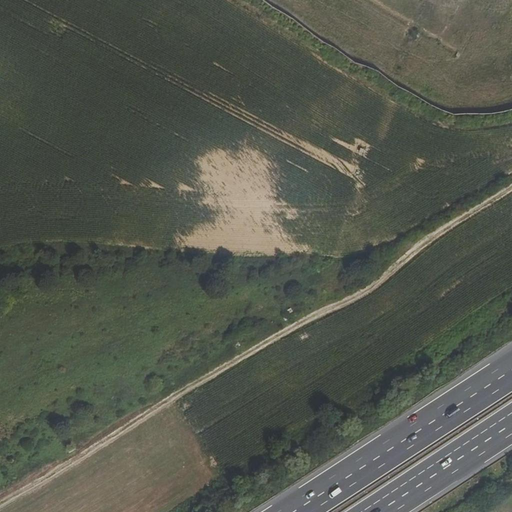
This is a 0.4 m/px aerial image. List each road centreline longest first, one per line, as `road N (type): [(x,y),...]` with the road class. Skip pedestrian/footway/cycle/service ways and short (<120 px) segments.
road 1 (motorway): [(511,369),(292,511)]
road 2 (motorway): [(376,511),(511,422)]
